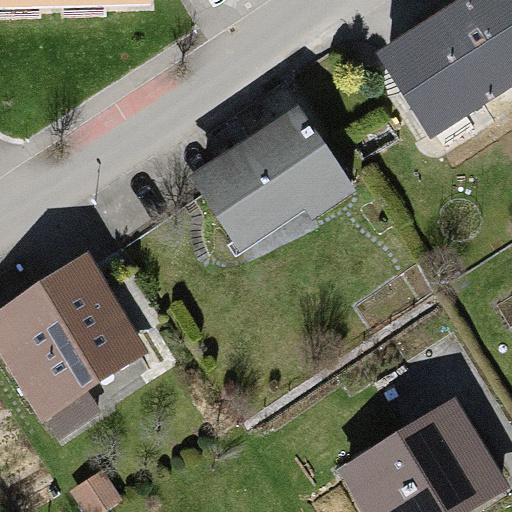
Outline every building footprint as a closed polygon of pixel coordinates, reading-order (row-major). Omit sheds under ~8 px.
[(154,0),(0,0),(0,30),(154,32),(154,0)] [(511,0),(466,0),(382,54),(431,131),(511,78),(511,0)] [(295,112),(197,177),(241,244),(307,200),(314,210),(346,189),(295,112)] [(93,265),(0,321),(0,350),(41,417),(147,353),(93,265)] [(459,421),(344,486),(359,511),(508,511),(510,511),(459,421)]
